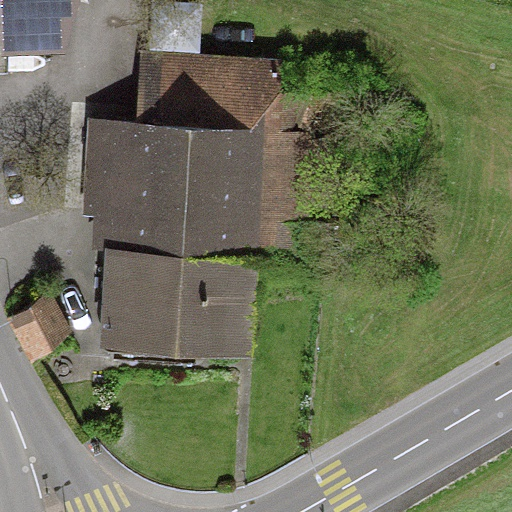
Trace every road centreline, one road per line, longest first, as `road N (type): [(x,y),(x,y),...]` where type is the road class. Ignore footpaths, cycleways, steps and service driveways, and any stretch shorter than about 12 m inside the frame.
road 1 (tertiary): [(297,511),(511,389)]
road 2 (tertiary): [(53,511),(0,386)]
